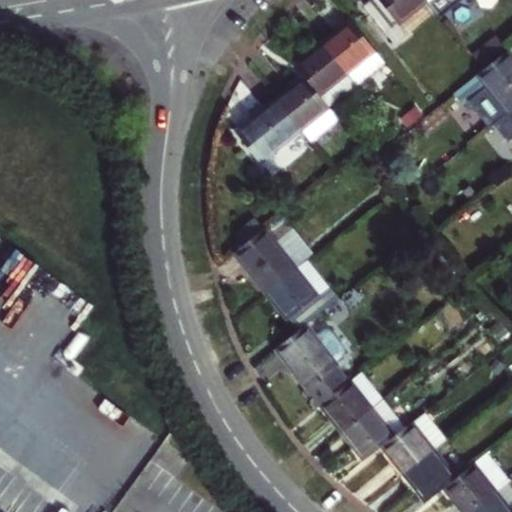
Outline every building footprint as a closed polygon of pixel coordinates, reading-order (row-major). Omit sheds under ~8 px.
[(405,28),(431,6),(425,0),(378,0),(369,8),(402,49),(414,39),(405,28)] [(425,0),(431,6),(440,18),(445,23),(472,1),(471,0),(425,0)] [(431,6),(405,28),(414,39),(440,18),(431,6)] [(342,38),(328,49),(361,89),(376,77),(389,67),(356,27),(342,38)] [(500,39),(476,57),(485,68),(508,49),(500,39)] [(300,73),(310,84),(333,112),(361,89),(328,49),(315,61),(300,73)] [(497,131),(511,119),(511,61),(508,56),(486,74),(479,79),(455,98),(466,111),(471,107),(492,134),(497,131)] [(396,75),(389,67),(376,77),(383,86),(396,75)] [(283,106),(305,135),(315,146),(342,123),(333,112),(310,84),(297,94),(283,106)] [(256,128),(279,156),(305,135),(283,106),(269,118),(256,128)] [(511,119),(497,131),(507,144),(511,144),(511,119)] [(301,269),(271,230),(240,253),(258,275),(271,292),(301,269)] [(344,298),(314,259),(301,269),(331,308),(344,298)] [(331,308),(301,269),(271,292),(288,313),(302,332),(311,325),(331,308)] [(311,325),(302,332),(282,348),(305,377),(314,388),(310,391),(321,408),(325,404),(352,383),(340,367),(342,365),(340,362),(348,356),(348,351),(335,334),(330,332),(322,339),(311,325)] [(376,409),(387,400),(365,372),(354,381),(376,409)] [(352,383),(325,404),(339,422),(347,432),(376,409),(354,381),(352,383)] [(409,427),(387,400),(376,409),(397,436),(409,427)] [(376,409),(347,432),(358,446),(369,459),(387,444),(397,436),(376,409)] [(437,450),(449,441),(427,413),(409,427),(397,436),(387,444),(401,462),(409,472),(437,450)] [(447,487),(459,478),(437,450),(409,472),(421,488),(431,500),(447,487)] [(459,478),(447,487),(459,501),(467,511),(471,511),(498,491),(507,484),(511,481),(489,454),(459,478)] [(498,491),(511,508),(511,491),(507,484),(498,491)] [(511,511),(511,508),(498,491),(471,511),(511,511)]
